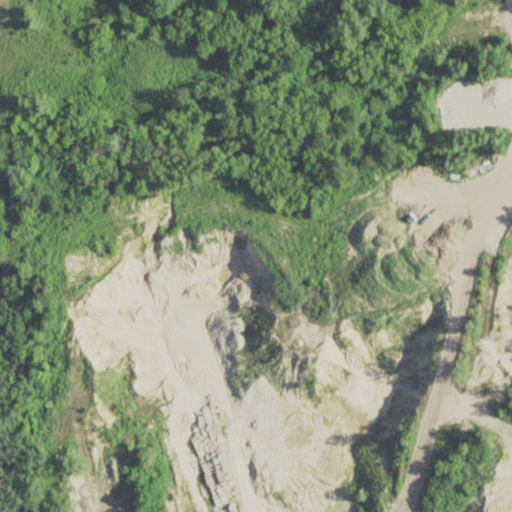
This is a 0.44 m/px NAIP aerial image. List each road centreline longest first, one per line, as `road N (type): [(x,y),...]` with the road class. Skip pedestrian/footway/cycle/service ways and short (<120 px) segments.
road 1 (residential): [(2,511),(0,77)]
road 2 (residential): [(511,423),(466,487),(416,511)]
